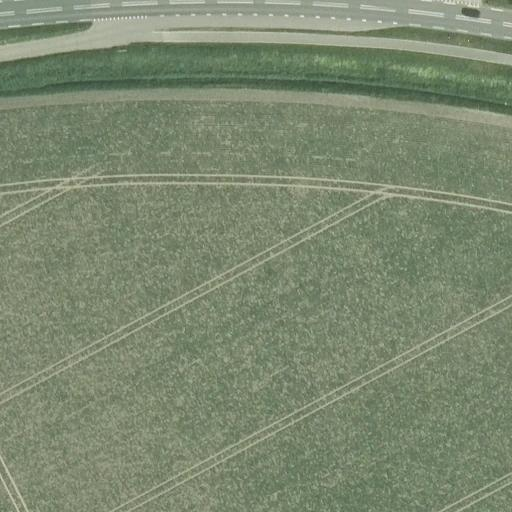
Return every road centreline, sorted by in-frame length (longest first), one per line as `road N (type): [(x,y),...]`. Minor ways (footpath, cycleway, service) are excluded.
road 1 (primary): [(511,27),(377,9),(148,5)]
road 2 (unclassified): [(0,54),(147,32),(148,5)]
road 3 (primary): [(0,17),(148,5)]
